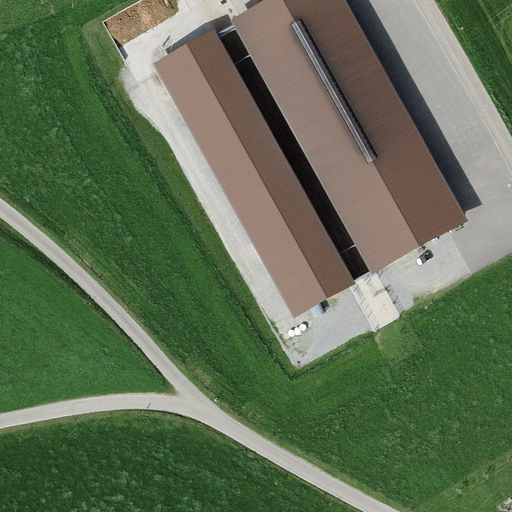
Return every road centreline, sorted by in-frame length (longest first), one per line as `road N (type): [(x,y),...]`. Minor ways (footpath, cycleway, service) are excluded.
road 1 (unclassified): [(0,421),(103,403),(197,405),(386,511)]
road 2 (track): [(197,405),(129,327),(0,207)]
road 3 (track): [(511,155),(424,0)]
